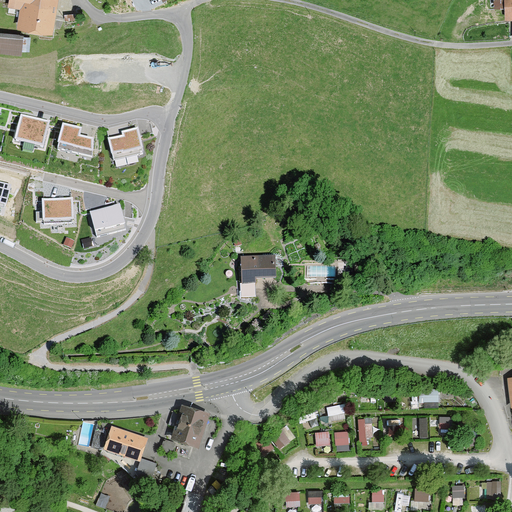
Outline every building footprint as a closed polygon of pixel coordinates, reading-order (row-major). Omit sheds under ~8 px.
[(21,7),(18,24),(52,30),(55,17),(49,16),(51,0),(10,0),(9,5),(21,7)] [(511,0),(495,0),(496,8),(507,8),(507,16),(511,15),(511,0)] [(23,37),(0,34),(0,47),(21,50),(23,37)] [(49,123),(21,116),(15,141),(43,147),(49,123)] [(81,130),(63,126),(57,150),(92,158),(92,141),(79,138),(81,130)] [(123,137),(108,140),(113,161),(142,154),(137,130),(122,133),(123,137)] [(0,203),(5,205),(10,186),(0,183),(0,203)] [(72,200),(43,201),(44,225),(73,223),(72,200)] [(119,206),(90,213),(96,237),(126,230),(119,206)] [(320,227),(315,217),(305,222),(311,232),(320,227)] [(274,255),(276,266),(282,265),(280,254),(274,255)] [(273,260),(239,261),(239,287),(274,286),(273,260)] [(307,276),(336,276),(336,266),(307,266),(307,276)] [(439,401),(439,389),(420,389),(419,401),(439,401)] [(328,414),(349,411),(347,402),(327,405),(328,414)] [(176,438),(197,444),(205,416),(184,409),(176,438)] [(179,414),(172,412),(168,424),(174,427),(179,414)] [(428,416),(429,435),(457,434),(456,415),(428,416)] [(373,416),(358,417),(359,443),(367,443),(367,436),(373,435),(373,416)] [(427,416),(410,416),(411,437),(428,436),(427,416)] [(401,438),(401,418),(384,419),(384,438),(401,438)] [(477,445),(476,420),(463,420),(463,445),(477,445)] [(271,437),(281,449),(296,436),(286,424),(271,437)] [(109,426),(101,451),(138,463),(146,438),(109,426)] [(334,431),(336,445),(350,442),(348,429),(334,431)] [(315,431),(316,445),(330,444),(330,430),(315,431)] [(175,444),(164,440),(160,450),(172,454),(175,444)] [(150,488),(157,463),(141,459),(134,483),(150,488)] [(131,477),(126,469),(119,474),(124,482),(131,477)] [(500,497),(500,480),(486,480),(486,497),(500,497)] [(452,497),(465,496),(465,484),(451,484),(452,497)] [(429,500),(430,487),(415,487),(414,499),(429,500)] [(372,488),(372,500),(384,501),(385,488),(372,488)] [(323,490),(307,490),(308,503),(323,503),(323,490)] [(301,491),(286,491),(286,506),(301,506),(301,491)] [(394,510),(406,511),(408,511),(411,494),(397,492),(394,510)] [(335,504),(350,501),(349,494),(334,497),(335,504)]
